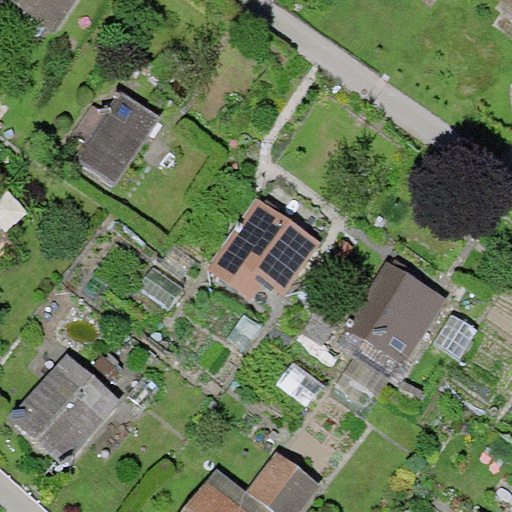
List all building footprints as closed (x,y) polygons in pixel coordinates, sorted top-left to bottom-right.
[(76,0),(0,0),(0,7),(49,40),(76,0)] [(158,122),(118,97),(71,169),(112,195),(158,122)] [(319,261),(250,215),(205,280),(274,327),(319,261)] [(443,308),(383,271),(341,340),(401,376),(443,308)] [(57,474),(114,419),(65,369),(9,425),(57,474)] [(290,511),(305,493),(270,466),(240,504),(210,480),(184,511),(290,511)]
